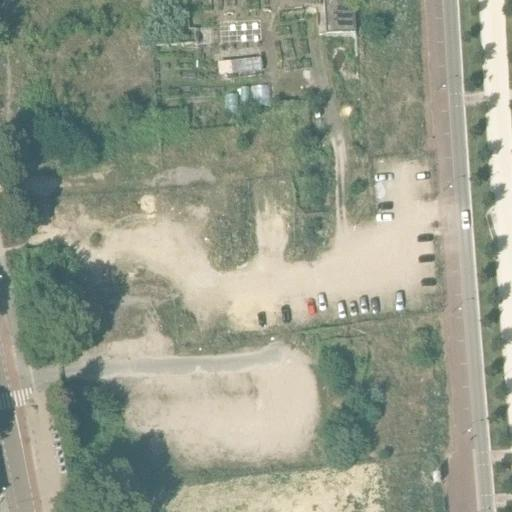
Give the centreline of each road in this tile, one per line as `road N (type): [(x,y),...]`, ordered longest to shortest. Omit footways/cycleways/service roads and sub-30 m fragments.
road 1 (motorway): [(463,0),(508,511)]
road 2 (trunk): [(458,0),(502,511)]
road 3 (residential): [(447,0),(485,511)]
road 4 (unknown): [(106,366),(264,361),(290,367),(300,386),(300,453),(280,464),(179,476),(139,472),(119,449),(114,424)]
road 5 (track): [(341,263),(278,291),(216,287),(192,261),(142,244),(31,243)]
road 6 (residential): [(0,382),(25,511)]
